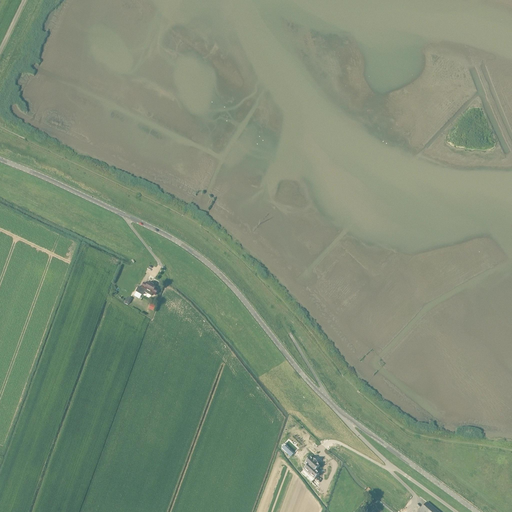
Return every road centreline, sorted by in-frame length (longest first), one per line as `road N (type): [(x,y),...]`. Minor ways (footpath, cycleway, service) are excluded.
road 1 (unclassified): [(0,158),(180,242),(222,276),(344,415)]
road 2 (unclassified): [(344,415),(477,511)]
road 3 (residential): [(344,415),(373,449),(457,511)]
